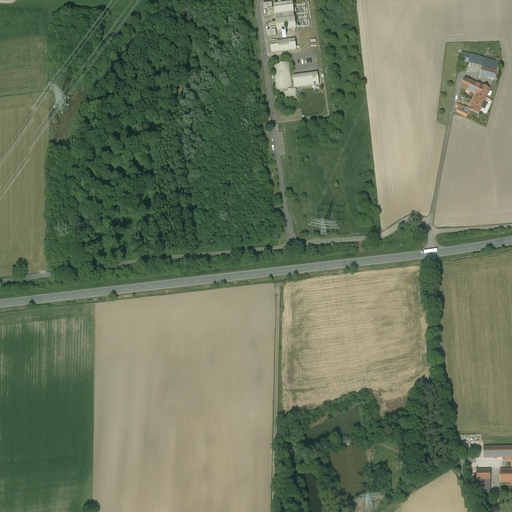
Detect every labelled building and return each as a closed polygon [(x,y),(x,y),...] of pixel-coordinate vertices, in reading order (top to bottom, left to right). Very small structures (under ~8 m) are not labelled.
[(293,3),(292,3),(289,3),(289,4),(282,5),(281,3),(280,3),(279,3),(279,4),(278,5),(276,5),(274,6),(274,11),(270,12),(269,9),(267,9),(268,15),(275,14),(275,16),(276,16),(276,21),(276,23),(269,24),(270,30),(272,30),(271,27),(276,27),(277,32),(280,32),(282,32),(283,34),(284,34),(285,34),(285,30),(292,30),(292,31),(295,30),(296,29),(296,25),(298,25),(298,21),(295,21),(294,13),(297,13),(296,8),(293,9),(293,3)] [(295,39),(270,42),(271,53),(296,50),(295,39)] [(499,63),(484,59),(480,76),(494,80),(499,63)] [(280,65),(273,66),(277,90),(283,90),(284,92),(283,92),(284,101),(297,99),(296,89),(295,89),(295,88),(319,85),(319,80),(316,80),(315,73),(293,76),(294,85),(292,85),(289,63),(280,64),(280,65)] [(475,100),(483,103),(490,90),(466,79),(461,88),(477,95),(475,100)] [(483,103),(475,100),(470,109),(478,113),(483,103)] [(470,110),(465,107),(463,111),(459,109),(457,113),(466,117),(470,110)] [(511,446),(484,446),(484,457),(503,457),(503,461),(511,461),(511,469),(500,469),(500,484),(511,484),(511,446)] [(490,493),(490,470),(477,470),(477,493),(490,493)]
